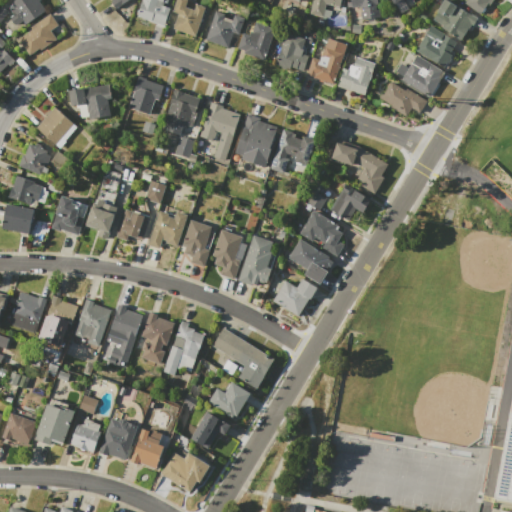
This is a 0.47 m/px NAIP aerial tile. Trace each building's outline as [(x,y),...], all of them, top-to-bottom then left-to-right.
[(12,0),(41,0),(48,9),(25,25),(22,21),(15,26),(7,14),(11,12),(7,7),(12,4),(10,2),(12,0)] [(126,0),(115,8),(110,2),(113,0),(126,0)] [(141,0),(168,0),(167,4),(163,2),(162,5),(170,8),(164,27),(149,22),(150,21),(136,16),(141,0)] [(175,0),(186,0),(185,7),(194,10),(196,3),(205,6),(200,20),(202,21),(196,37),(172,29),(177,13),(172,11),(175,0)] [(312,0),(339,0),(338,7),(325,4),(324,9),(330,11),(328,19),(309,14),(312,0)] [(376,0),(379,18),(361,20),(359,11),(361,11),(360,6),(346,8),(346,1),(347,1),(346,0),(376,0)] [(442,0),(447,0),(475,18),(468,30),(467,29),(460,40),(441,28),(443,25),(431,18),(442,0)] [(492,0),(488,6),(486,4),(484,8),(485,9),(482,13),(481,12),(479,15),(463,4),(465,0),(492,0)] [(0,7),(1,6),(8,12),(0,20),(0,7)] [(215,11),(224,14),(223,17),(232,20),(234,14),(246,18),(240,35),(232,32),(227,47),(205,40),(215,11)] [(29,56),(17,40),(31,29),(30,27),(49,13),(58,25),(50,30),(55,37),(29,56)] [(255,22),(273,28),(263,60),(244,53),(245,51),(237,48),(242,33),(249,35),(250,31),(252,32),(255,22)] [(352,24),(361,25),(359,35),(351,33),(352,24)] [(431,26),(456,42),(449,53),(451,54),(449,57),(450,58),(447,63),(446,62),(442,68),(415,51),(431,26)] [(285,32),(304,39),(301,48),(302,53),(308,55),(302,73),(275,64),(285,32)] [(0,38),(16,58),(0,71),(0,38)] [(328,38),(347,44),(333,85),(323,81),(323,83),(317,81),(318,79),(306,75),(312,56),(313,57),(317,44),(325,47),(328,38)] [(416,55),(443,72),(428,97),(400,80),(402,77),(394,72),(400,63),(408,68),(416,55)] [(356,57),(375,64),(363,96),(336,86),(343,68),(348,70),(350,65),(353,66),(356,57)] [(138,77),(146,79),(146,80),(163,86),(158,99),(155,98),(149,114),(128,106),(133,92),(132,91),(138,77)] [(391,82),(405,90),(406,88),(427,100),(419,113),(411,108),(406,117),(389,107),(390,104),(380,99),(391,82)] [(68,90),(108,84),(111,99),(107,99),(110,116),(89,119),(88,117),(81,118),(79,107),(76,108),(75,104),(70,105),(68,90)] [(174,89),(199,98),(194,112),(191,111),(185,126),(182,125),(179,134),(161,128),(170,104),(168,103),(174,89)] [(210,102),(224,106),(223,108),(240,114),(225,160),(213,156),(221,133),(216,131),(213,140),(199,136),(205,118),(210,119),(213,111),(208,109),(210,102)] [(54,107),(77,127),(58,148),(35,127),(54,107)] [(246,114),(260,118),(259,121),(276,126),(269,147),(270,147),(264,167),(240,159),(241,156),(233,153),(246,114)] [(144,121),(155,124),(151,135),(141,132),(144,121)] [(283,129),(292,132),(292,133),(295,134),(294,137),(301,139),(303,135),(315,139),(306,165),(294,161),(295,156),(287,153),(286,157),(289,158),(284,173),(269,169),(283,129)] [(179,136),(193,141),(188,158),(174,153),(179,136)] [(359,146),(387,164),(380,174),(384,176),(373,193),(354,182),(362,168),(353,162),(352,166),(330,159),(336,141),(352,147),(353,144),(359,146)] [(18,165),(22,155),(24,155),(29,144),(34,146),(35,143),(41,145),(40,148),(46,151),(45,154),(50,156),(45,166),(43,165),(43,166),(48,169),(46,174),(40,172),(39,175),(18,165)] [(188,161),(193,163),(191,170),(185,168),(188,161)] [(114,163),(122,165),(120,171),(112,169),(114,163)] [(16,175),(34,181),(33,183),(42,186),(42,187),(45,188),(44,190),(48,191),(44,203),(31,199),(28,207),(8,200),(16,175)] [(150,180),(165,185),(158,204),(144,199),(150,180)] [(344,184),(369,199),(354,224),(329,209),(344,184)] [(62,195),(87,204),(77,235),(60,229),(60,231),(50,228),(62,195)] [(91,206),(95,207),(98,198),(105,201),(105,203),(117,207),(108,231),(110,231),(107,239),(97,236),(99,229),(96,228),(96,229),(85,225),(91,206)] [(7,203),(33,209),(28,234),(1,228),(7,203)] [(116,237),(125,209),(134,211),(134,210),(150,216),(142,240),(128,235),(126,240),(116,237)] [(159,210),(166,213),(166,212),(174,215),(176,211),(188,215),(177,246),(165,242),(166,240),(162,239),(159,248),(147,245),(159,210)] [(313,210),(337,224),(334,229),(341,233),(337,240),(343,244),(336,256),(321,247),(324,242),(315,237),(312,241),(298,233),(313,210)] [(190,219),(212,227),(205,248),(210,249),(204,266),(189,261),(191,256),(183,253),(185,247),(181,246),(190,219)] [(221,229),(243,237),(240,244),(246,246),(234,279),(219,274),(222,267),(213,264),(215,258),(211,257),(221,229)] [(237,280),(252,235),(275,242),(267,266),(271,268),(266,283),(258,281),(257,285),(252,283),(251,285),(237,280)] [(299,239),(323,253),(320,257),(325,260),(321,267),(325,270),(318,283),(303,274),(306,269),(287,258),(299,239)] [(272,300),(285,280),(296,287),(302,278),(317,287),(310,299),(308,298),(297,316),(272,300)] [(20,291),(37,298),(38,295),(49,300),(35,335),(8,324),(20,291)] [(0,293),(8,295),(0,327),(0,293)] [(52,295),(60,298),(60,300),(77,306),(65,339),(40,330),(51,302),(50,302),(52,295)] [(85,298),(94,302),(93,304),(111,310),(98,346),(87,342),(88,339),(72,333),(85,298)] [(117,306),(142,315),(124,367),(107,362),(113,346),(118,348),(119,345),(105,340),(117,306)] [(150,311),(158,314),(157,317),(174,324),(166,345),(162,344),(160,350),(165,352),(160,365),(141,357),(144,350),(141,349),(144,341),(150,343),(151,340),(140,336),(150,311)] [(180,321),(188,323),(187,327),(194,329),(194,331),(204,335),(190,372),(179,368),(178,369),(176,368),(173,376),(162,371),(171,345),(172,345),(176,335),(175,335),(180,321)] [(222,327),(273,359),(255,389),(237,377),(244,366),(211,345),(222,327)] [(0,334),(8,338),(0,360),(0,334)] [(236,366),(231,375),(222,369),(227,360),(236,366)] [(59,371),(69,374),(67,381),(57,378),(59,371)] [(11,372),(21,375),(18,383),(17,383),(15,386),(7,383),(11,372)] [(234,418),(207,402),(216,388),(224,392),(231,382),(249,393),(234,418)] [(84,395),(98,400),(93,414),(79,409),(84,395)] [(183,403),(188,395),(197,401),(192,409),(183,403)] [(51,398),(68,405),(67,408),(75,411),(63,443),(50,438),(50,440),(51,441),(49,446),(33,440),(47,403),(49,404),(51,398)] [(190,438),(207,411),(218,418),(214,425),(217,428),(222,420),(230,425),(224,435),(218,431),(207,449),(190,438)] [(511,412),(511,501),(496,498),(511,412)] [(10,413),(36,422),(27,446),(1,437),(10,413)] [(84,418),(94,421),(94,422),(100,425),(98,431),(99,431),(91,452),(69,444),(78,423),(82,424),(84,418)] [(107,428),(121,433),(125,424),(136,429),(124,460),(106,453),(106,455),(98,452),(107,428)] [(142,428),(148,430),(149,429),(152,430),(152,429),(159,431),(158,432),(162,434),(158,444),(163,446),(155,469),(138,462),(137,464),(129,461),(142,428)] [(160,474),(168,459),(184,469),(193,455),(209,465),(198,483),(196,481),(190,492),(160,474)]
